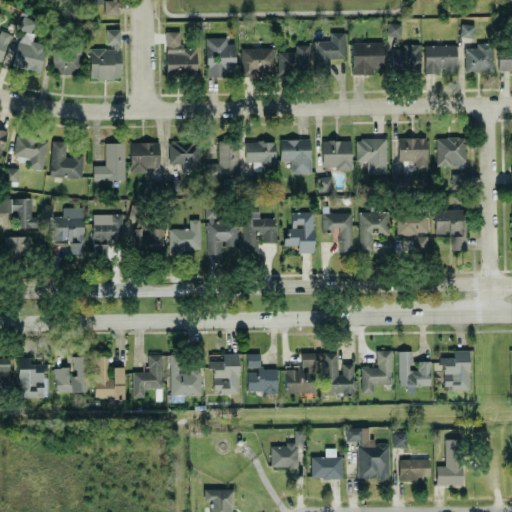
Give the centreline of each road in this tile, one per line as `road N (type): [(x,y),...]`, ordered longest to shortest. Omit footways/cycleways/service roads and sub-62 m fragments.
road 1 (residential): [(511,101),(74,111),(0,95)]
road 2 (secondary): [(511,283),(0,291)]
road 3 (secondary): [(0,319),(399,315)]
road 4 (residential): [(488,102),(489,314)]
road 5 (residential): [(511,509),(306,511)]
